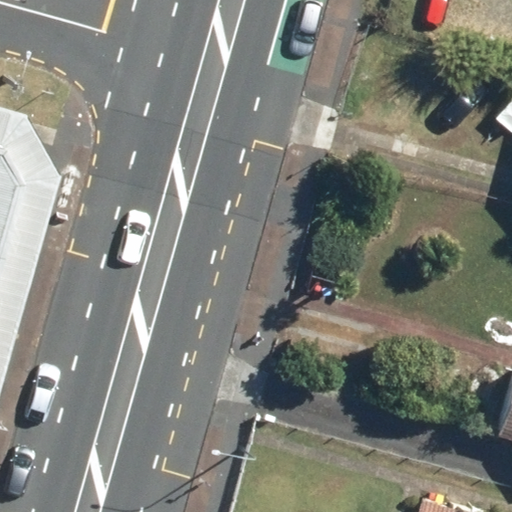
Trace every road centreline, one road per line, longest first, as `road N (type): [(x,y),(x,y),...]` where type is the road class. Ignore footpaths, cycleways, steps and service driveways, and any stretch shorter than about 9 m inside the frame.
road 1 (primary): [(213,63),(87,511)]
road 2 (residential): [(0,3),(213,63)]
